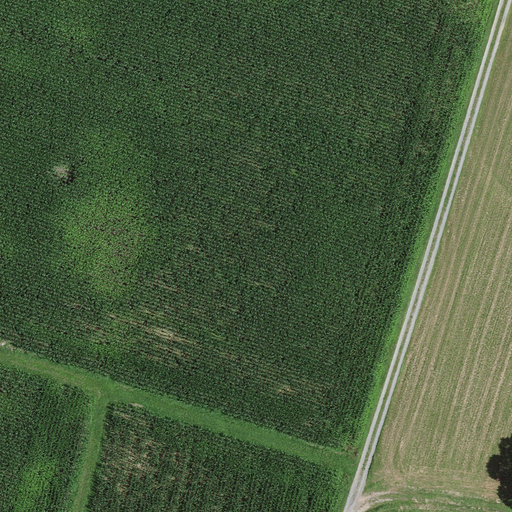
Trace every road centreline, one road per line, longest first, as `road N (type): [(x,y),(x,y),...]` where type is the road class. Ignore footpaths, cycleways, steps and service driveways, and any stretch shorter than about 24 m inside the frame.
road 1 (track): [(349,511),(508,0)]
road 2 (track): [(511,511),(388,496),(350,511)]
